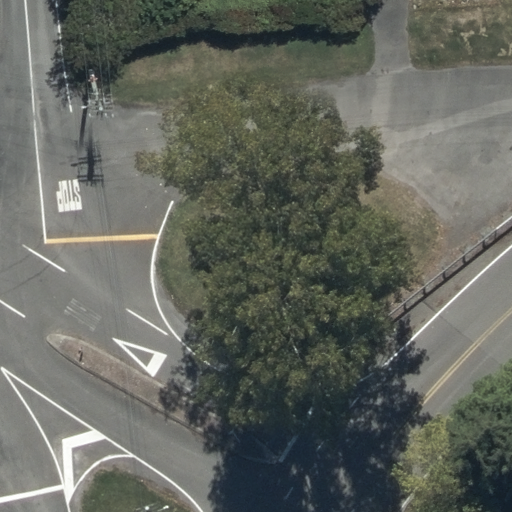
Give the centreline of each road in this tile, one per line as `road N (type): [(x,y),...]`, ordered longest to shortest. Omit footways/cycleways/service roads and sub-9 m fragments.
road 1 (residential): [(38,156),(511,103)]
road 2 (unclassified): [(59,341),(309,511)]
road 3 (unclassified): [(343,511),(418,408),(511,315)]
road 4 (unclassified): [(38,156),(59,341)]
road 5 (unclassified): [(24,0),(38,156)]
